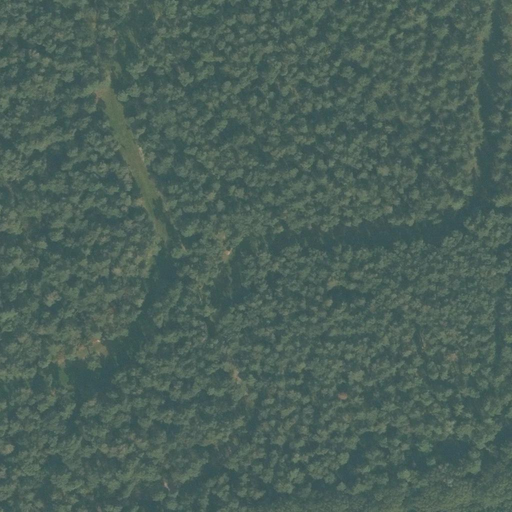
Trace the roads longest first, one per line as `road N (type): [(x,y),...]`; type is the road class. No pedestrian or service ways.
road 1 (track): [(252,416),(69,0)]
road 2 (track): [(107,501),(191,466),(252,416)]
